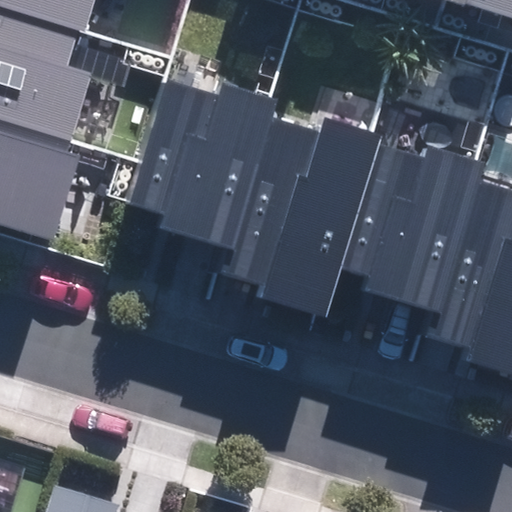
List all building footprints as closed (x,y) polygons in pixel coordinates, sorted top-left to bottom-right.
[(0,0),(0,223),(51,240),(78,154),(68,151),(92,73),(67,65),(78,29),(86,32),(95,0),(0,0)] [(511,0),(441,0),(511,20),(511,0)] [(468,366),(511,377),(511,191),(481,183),(486,164),(428,148),(426,157),(380,145),(382,136),(325,120),(322,130),(275,117),(280,99),(223,83),(219,95),(165,80),(130,204),(166,214),(162,229),(235,249),(228,274),(267,285),(263,298),(330,316),(344,268),(368,275),(364,288),(434,308),(426,335),(473,349),(468,366)] [(149,423),(69,401),(60,432),(139,455),(149,423)] [(118,511),(122,501),(50,479),(40,511),(118,511)]
